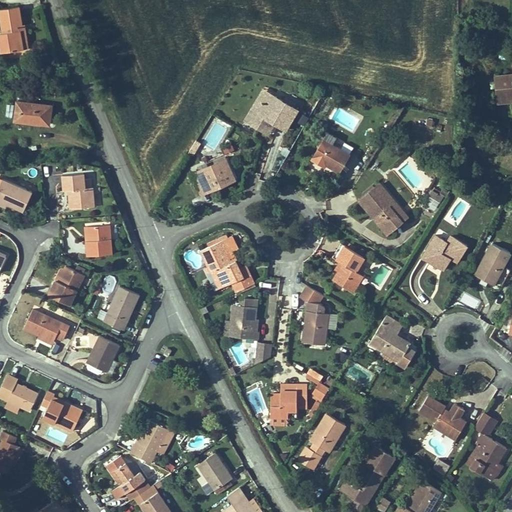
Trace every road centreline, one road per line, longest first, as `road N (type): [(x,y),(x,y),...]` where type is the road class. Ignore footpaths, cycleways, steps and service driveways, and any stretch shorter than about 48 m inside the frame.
road 1 (residential): [(58,0),(151,235)]
road 2 (residential): [(174,298),(289,511)]
road 3 (residential): [(151,235),(247,204),(291,218)]
road 4 (residential): [(119,401),(106,430),(71,457),(78,484),(100,511)]
road 5 (residential): [(0,357),(119,401)]
